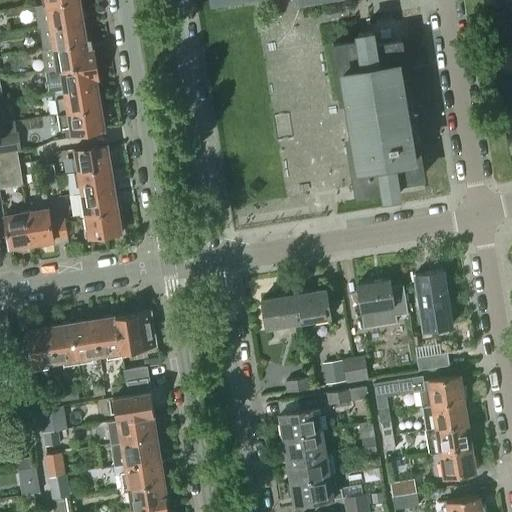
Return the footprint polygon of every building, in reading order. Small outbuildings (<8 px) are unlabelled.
[(66,0),(43,4),(35,5),(38,27),(49,25),(81,20),(80,12),(83,11),(81,0),(66,0)] [(49,25),(38,27),(42,49),(53,47),(88,41),(86,28),(82,28),(81,20),(49,25)] [(422,176),(416,141),(411,142),(400,76),(405,75),(400,40),(373,44),(371,31),(357,33),(358,40),(332,44),(341,100),(346,99),(353,137),(347,138),(356,194),(383,189),(384,197),(398,194),(397,193),(424,188),(422,176)] [(53,47),(42,49),(45,71),(95,63),(93,49),(89,50),(88,41),(53,47)] [(95,63),(45,71),(49,92),(56,91),(64,90),(95,85),(94,76),(97,76),(95,63)] [(64,90),(56,91),(57,98),(60,113),(102,105),(100,92),(97,93),(95,85),(64,90)] [(102,105),(60,113),(62,128),(69,127),(71,134),(102,129),(101,120),(105,119),(102,105)] [(0,136),(16,133),(13,120),(0,122),(0,136)] [(106,143),(73,148),(77,170),(112,165),(110,151),(107,152),(106,143)] [(0,153),(0,166),(18,163),(15,151),(0,153)] [(46,175),(54,174),(52,162),(44,163),(45,170),(46,175)] [(0,166),(0,178),(8,178),(20,176),(18,163),(0,166)] [(112,165),(77,170),(80,192),(112,187),(111,179),(115,178),(112,165)] [(54,174),(46,175),(48,187),(56,186),(54,174)] [(20,176),(8,178),(9,186),(21,184),(20,176)] [(8,178),(0,178),(0,187),(9,186),(8,178)] [(112,187),(80,192),(84,214),(119,208),(117,195),(114,195),(112,187)] [(47,206),(25,210),(30,242),(38,241),(39,244),(53,242),(49,219),(47,206)] [(47,206),(49,219),(63,217),(62,209),(48,211),(47,206)] [(119,208),(84,214),(86,230),(87,236),(123,231),(119,208)] [(30,242),(25,210),(2,214),(8,249),(22,247),(22,243),(30,242)] [(49,219),(53,242),(67,240),(63,217),(49,219)] [(442,269),(414,273),(423,328),(436,326),(437,331),(447,330),(446,324),(450,323),(442,269)] [(389,277),(356,283),(363,326),(396,321),(395,314),(407,312),(402,283),(390,285),(389,277)] [(325,288),(292,293),(297,320),(314,318),(315,319),(327,317),(327,315),(330,315),(325,288)] [(297,320),(292,293),(260,298),(264,326),(268,325),(268,327),(281,325),(281,323),(297,320)] [(151,309),(115,314),(121,350),(157,345),(151,309)] [(7,314),(0,314),(0,335),(10,334),(7,314)] [(115,314),(93,318),(99,354),(121,350),(115,314)] [(93,318),(71,321),(77,358),(99,354),(93,318)] [(71,321),(50,325),(55,361),(77,358),(71,321)] [(55,361),(50,325),(27,328),(32,365),(55,361)] [(416,355),(418,368),(449,363),(447,350),(416,355)] [(363,355),(352,357),(356,378),(367,377),(363,355)] [(352,357),(342,359),(345,380),(356,378),(352,357)] [(20,364),(0,367),(0,381),(1,387),(23,383),(20,364)] [(146,365),(124,369),(125,380),(148,376),(146,365)] [(424,389),(420,390),(422,404),(447,400),(447,402),(463,399),(459,374),(423,380),(424,389)] [(422,375),(373,383),(377,408),(378,412),(387,410),(388,410),(388,406),(386,395),(420,390),(424,389),(423,380),(422,375)] [(128,394),(113,396),(116,419),(152,413),(154,413),(150,390),(149,387),(148,376),(125,380),(126,386),(128,394)] [(285,379),(287,391),(308,387),(306,376),(285,379)] [(103,384),(83,386),(85,396),(104,394),(103,384)] [(327,391),(329,402),(349,399),(367,396),(365,385),(348,388),(327,391)] [(126,386),(111,388),(112,392),(113,396),(128,394),(126,386)] [(78,387),(61,389),(62,398),(79,396),(78,387)] [(302,409),(279,413),(283,436),(321,429),(316,399),(300,402),(302,409)] [(447,400),(422,404),(426,428),(435,426),(451,424),(451,425),(467,423),(463,399),(447,402),(447,400)] [(52,406),(38,408),(42,431),(56,429),(52,406)] [(116,419),(108,420),(112,443),(156,436),(156,433),(157,431),(156,425),(154,423),(152,413),(116,419)] [(390,420),(379,421),(382,435),(392,433),(390,420)] [(451,424),(435,426),(439,450),(455,447),(455,449),(471,446),(467,423),(451,425),(451,424)] [(56,429),(42,431),(45,446),(61,444),(59,428),(56,429)] [(321,429),(283,436),(286,458),(325,452),(321,429)] [(392,433),(382,435),(384,450),(395,448),(392,433)] [(374,435),(361,438),(363,446),(375,444),(374,435)] [(156,436),(112,443),(116,465),(124,464),(160,458),(158,448),(159,446),(158,439),(156,438),(156,436)] [(375,444),(363,446),(364,454),(376,452),(375,444)] [(455,447),(439,450),(443,476),(475,470),(471,446),(455,449),(455,447)] [(60,451),(46,453),(49,470),(63,468),(60,451)] [(325,452),(286,458),(290,481),(334,473),(335,473),(331,451),(325,452)] [(34,463),(33,452),(14,455),(15,466),(17,466),(34,463)] [(116,465),(115,465),(118,488),(127,486),(163,480),(163,477),(164,476),(163,469),(161,468),(160,458),(124,464),(116,465)] [(38,489),(34,463),(17,466),(21,492),(38,489)] [(63,473),(49,475),(53,497),(67,495),(63,473)] [(334,473),(290,481),(294,504),(332,497),(342,496),(341,486),(336,487),(334,474),(334,473)] [(389,481),(392,495),(416,491),(413,478),(389,481)] [(163,480),(127,486),(131,509),(167,503),(165,492),(166,491),(165,484),(164,483),(163,480)] [(392,495),(394,508),(418,504),(416,492),(392,495)] [(344,496),(346,508),(366,504),(365,493),(344,496)] [(446,499),(447,511),(481,511),(479,494),(446,499)] [(69,511),(67,495),(53,497),(54,511),(69,511)] [(168,511),(167,503),(131,509),(131,511),(168,511)]
